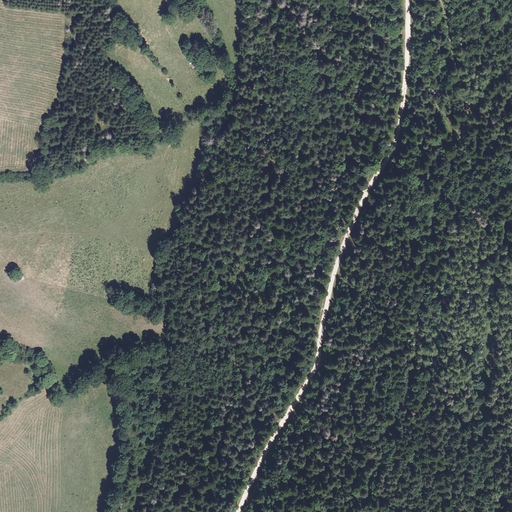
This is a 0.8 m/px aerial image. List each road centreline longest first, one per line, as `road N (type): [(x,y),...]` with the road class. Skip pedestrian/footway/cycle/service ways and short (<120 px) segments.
road 1 (track): [(238,511),(316,366),(334,273),(395,139),(407,0)]
road 2 (track): [(369,511),(415,362),(426,239),(467,127),(440,0)]
